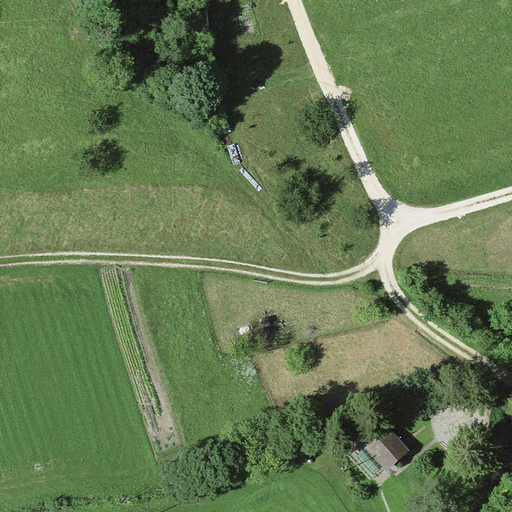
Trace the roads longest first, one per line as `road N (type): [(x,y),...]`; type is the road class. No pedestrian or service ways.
road 1 (track): [(385,257),(360,273),(314,283),(182,264),(0,265)]
road 2 (track): [(295,0),(395,232)]
road 3 (track): [(395,232),(385,257),(397,294),(416,317),(511,376)]
